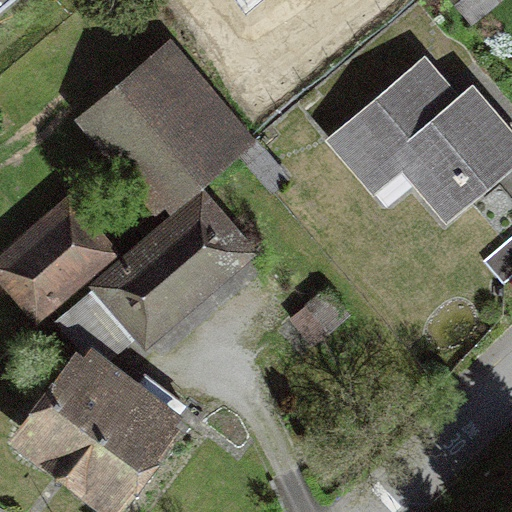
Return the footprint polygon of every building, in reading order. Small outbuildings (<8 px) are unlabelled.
[(430,61),(332,138),(385,206),(414,183),(449,227),(511,177),(511,145),(472,94),(462,101),(430,61)] [(158,67),(89,121),(159,209),(228,155),(158,67)] [(206,201),(65,317),(91,348),(101,356),(135,328),(144,340),(211,284),(200,272),(238,240),(229,228),(206,201)] [(69,208),(0,266),(0,273),(33,314),(107,252),(69,208)] [(511,235),(484,260),(504,283),(511,275),(511,235)] [(91,348),(20,434),(107,506),(179,419),(101,356),(91,348)]
